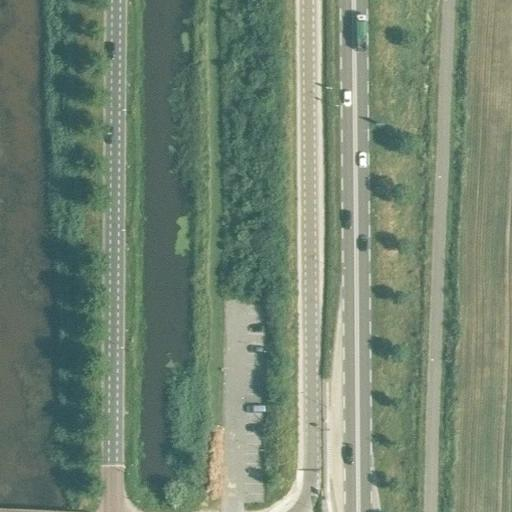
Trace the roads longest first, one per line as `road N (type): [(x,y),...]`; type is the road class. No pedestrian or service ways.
road 1 (secondary): [(358,511),(354,0)]
road 2 (tertiary): [(115,511),(117,0)]
road 3 (unclassified): [(310,280),(307,0)]
road 4 (unclassified): [(310,280),(312,474),(300,511)]
